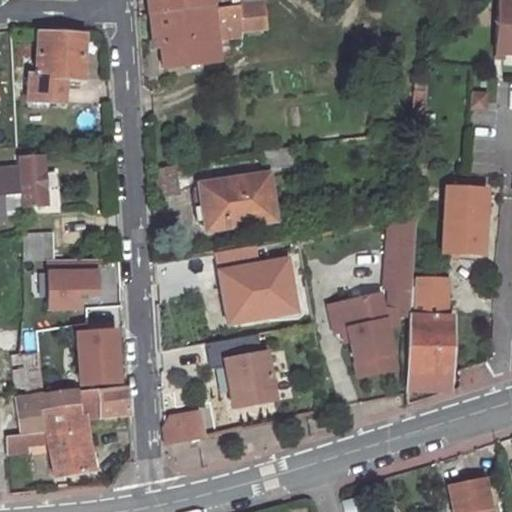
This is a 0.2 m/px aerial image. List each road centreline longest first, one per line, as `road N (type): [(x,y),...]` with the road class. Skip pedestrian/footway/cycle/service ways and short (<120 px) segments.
road 1 (residential): [(118,10),(150,506)]
road 2 (track): [(125,106),(171,100),(241,66),(305,57),(360,0)]
road 3 (residential): [(313,464),(511,401)]
road 4 (residential): [(150,506),(313,464)]
